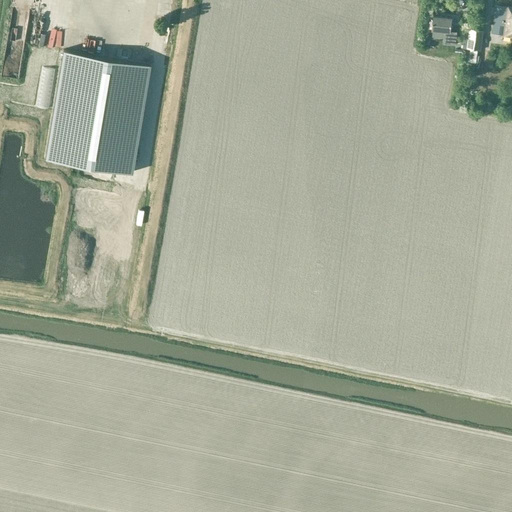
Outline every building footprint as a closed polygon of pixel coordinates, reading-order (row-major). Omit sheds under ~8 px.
[(511,36),(511,6),(509,6),(509,8),(496,5),(492,31),(510,34),(510,36),(511,36)] [(433,30),(432,36),(447,37),(446,44),(457,45),(458,32),(451,32),(453,17),(434,15),(433,30)] [(483,30),(466,28),(463,49),(467,49),(480,51),(483,30)] [(63,49),(45,158),(132,172),(150,64),(63,49)] [(507,62),(490,59),(488,71),(505,74),(507,62)]
